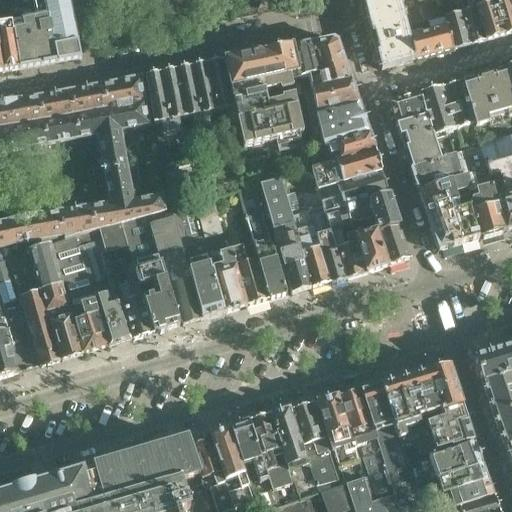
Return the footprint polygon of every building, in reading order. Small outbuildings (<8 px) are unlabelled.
[(81,61),(68,1),(68,0),(45,0),(37,2),(40,17),(11,22),(14,35),(19,71),(81,61)] [(362,0),(363,4),(364,4),(368,19),(401,10),(398,0),(362,0)] [(511,34),(511,12),(508,0),(472,0),(476,10),(486,42),(511,34)] [(415,62),(408,35),(401,10),(368,19),(372,34),(370,34),(376,57),(377,56),(381,72),(415,62)] [(486,42),(476,10),(459,15),(469,47),(486,42)] [(469,47),(459,15),(445,20),(447,28),(454,51),(469,47)] [(19,71),(14,35),(6,37),(4,27),(0,27),(0,50),(4,74),(19,71)] [(454,51),(447,28),(426,35),(420,32),(408,35),(415,62),(454,51)] [(350,82),(338,44),(337,43),(336,42),(335,41),(333,41),(332,41),(309,46),(320,90),(350,82)] [(320,90),(309,46),(293,49),(299,77),(299,80),(309,78),(313,92),(320,90)] [(289,79),(299,77),(293,49),(224,64),(241,149),(274,142),(276,154),(301,149),(298,137),(301,136),(293,97),(281,100),(282,102),(266,106),(264,93),(279,90),(280,93),(292,91),(289,79)] [(232,111),(223,64),(207,67),(216,114),(218,128),(228,126),(225,113),(232,111)] [(216,114),(207,67),(192,70),(204,131),(213,129),(210,115),(216,114)] [(511,79),(509,69),(498,72),(499,77),(493,79),(492,77),(480,80),(479,78),(461,84),(473,125),(474,129),(490,124),(489,121),(507,116),(508,119),(511,117),(511,79)] [(204,131),(192,70),(177,73),(186,120),(192,119),(194,133),(204,131)] [(186,120),(177,73),(162,76),(173,137),(183,135),(180,121),(186,120)] [(173,137),(162,76),(145,79),(155,126),(161,125),(164,138),(173,137)] [(0,250),(64,239),(64,242),(76,238),(76,239),(120,226),(120,225),(165,212),(162,196),(134,201),(133,195),(141,194),(137,169),(129,171),(122,132),(150,127),(141,79),(121,83),(20,102),(20,101),(3,104),(1,105),(0,104),(0,250)] [(369,136),(358,105),(350,82),(320,90),(313,92),(302,95),(314,153),(324,150),(369,136)] [(473,125),(461,84),(419,96),(426,118),(431,137),(473,125)] [(426,118),(419,96),(388,105),(396,128),(426,118)] [(439,163),(431,137),(426,118),(396,128),(404,152),(406,152),(412,170),(410,171),(411,172),(439,163)] [(374,153),(369,136),(324,150),(329,167),(374,153)] [(487,173),(485,168),(480,150),(439,163),(411,172),(418,193),(459,180),(460,181),(487,173)] [(381,174),(374,153),(329,167),(313,172),(317,187),(319,193),(335,188),(330,172),(338,170),(342,186),(381,174)] [(511,160),(485,168),(487,173),(489,172),(495,193),(493,194),(505,234),(511,232),(511,160)] [(505,234),(493,194),(495,193),(489,172),(487,173),(460,181),(459,180),(418,193),(423,208),(447,201),(448,207),(466,202),(478,242),(480,241),(480,243),(504,236),(503,235),(505,234)] [(177,174),(164,177),(167,196),(180,194),(177,174)] [(388,196),(383,181),(381,174),(342,186),(335,188),(319,193),(317,187),(285,196),(290,214),(306,209),(308,213),(323,208),(325,215),(346,209),(366,203),(388,196)] [(293,224),(290,214),(285,196),(281,181),(260,186),(279,255),(291,297),(310,292),(298,250),(300,249),(295,232),(293,224)] [(270,243),(261,215),(252,188),(236,193),(244,221),(252,248),(270,243)] [(244,221),(236,193),(214,199),(223,227),(244,221)] [(399,229),(388,196),(366,203),(372,220),(376,233),(377,235),(399,229)] [(221,235),(211,200),(192,205),(207,257),(215,255),(213,246),(219,244),(216,236),(221,235)] [(460,247),(448,207),(447,201),(423,208),(438,254),(460,247)] [(478,242),(466,202),(448,207),(460,247),(478,242)] [(213,275),(207,257),(192,205),(190,206),(190,203),(174,206),(175,209),(169,211),(181,252),(190,281),(202,322),(225,316),(213,275)] [(388,269),(377,235),(376,233),(368,235),(365,228),(361,227),(360,224),(372,220),(366,203),(346,209),(366,276),(388,269)] [(333,243),(331,234),(325,215),(323,208),(308,213),(312,228),(321,225),(324,234),(315,237),(329,286),(345,281),(333,243)] [(312,228),(308,213),(306,209),(290,214),(293,224),(301,221),(303,230),(295,232),(300,249),(298,250),(310,292),(330,286),(329,286),(315,237),(312,228)] [(366,276),(346,209),(325,215),(331,234),(344,230),(346,239),(333,243),(345,281),(345,282),(366,276)] [(179,328),(160,261),(159,258),(163,257),(181,252),(169,211),(165,212),(120,225),(120,226),(127,249),(137,285),(153,337),(171,331),(179,328)] [(121,304),(109,262),(107,255),(127,249),(120,226),(76,239),(108,349),(109,350),(133,343),(121,304)] [(410,262),(399,229),(377,235),(388,269),(410,262)] [(269,303),(256,262),(246,265),(238,238),(232,240),(230,233),(225,234),(230,253),(247,310),(269,303)] [(108,349),(76,239),(76,238),(64,242),(50,246),(67,302),(83,356),(108,349)] [(287,298),(271,243),(270,243),(252,248),(256,262),(269,303),(287,298)] [(45,308),(67,302),(50,246),(20,255),(19,256),(6,259),(39,369),(61,363),(45,308)] [(202,322),(190,281),(181,252),(163,257),(170,276),(171,287),(183,328),(202,322)] [(247,310),(230,253),(220,256),(224,272),(213,275),(225,316),(247,310)] [(39,369),(6,259),(0,261),(0,316),(18,376),(39,369)] [(153,337),(137,285),(122,289),(126,303),(121,304),(133,343),(153,337)] [(83,356),(67,302),(45,308),(61,363),(83,356)] [(0,380),(18,376),(0,316),(0,380)] [(511,373),(511,348),(474,360),(482,384),(511,373)] [(441,414),(462,407),(449,368),(442,370),(442,368),(432,371),(433,373),(412,379),(427,424),(442,419),(441,414)] [(511,447),(511,373),(482,384),(504,449),(511,447)] [(427,424),(412,379),(381,388),(402,449),(432,439),(427,424)] [(415,489),(402,449),(381,388),(381,387),(361,393),(372,427),(381,455),(395,496),(382,501),(385,511),(427,511),(425,505),(419,487),(415,489)] [(372,427),(361,393),(339,399),(356,448),(365,445),(361,431),(372,427)] [(360,462),(356,448),(339,399),(316,406),(327,439),(332,453),(334,453),(345,487),(366,479),(360,462)] [(328,454),(324,441),(312,407),(290,414),(302,449),(312,446),(316,459),(307,462),(311,475),(312,476),(333,469),(328,454)] [(474,443),(467,423),(462,407),(441,414),(442,419),(427,424),(432,439),(436,452),(452,447),(453,449),(474,443)] [(302,449),(290,414),(269,420),(290,482),(311,475),(307,462),(306,462),(302,449)] [(292,488),(290,482),(269,420),(249,425),(273,494),(292,488)] [(278,511),(273,494),(249,425),(229,431),(249,488),(256,511),(278,511)] [(249,488),(229,431),(209,438),(225,484),(238,480),(242,491),(249,488)] [(190,511),(183,487),(202,482),(206,480),(216,511),(230,511),(234,511),(225,484),(209,438),(94,471),(95,473),(83,477),(82,475),(34,489),(33,487),(15,493),(16,494),(0,498),(0,511),(190,511)] [(444,481),(483,468),(475,444),(436,458),(444,481)] [(395,496),(381,455),(360,462),(366,479),(374,503),(382,501),(395,496)] [(425,505),(488,483),(483,468),(444,481),(437,483),(437,481),(419,487),(425,505)] [(338,483),(333,469),(312,476),(316,489),(338,483)] [(385,511),(382,501),(374,503),(366,479),(345,487),(341,489),(342,489),(349,511),(385,511)] [(454,511),(494,499),(488,483),(425,505),(427,511),(454,511)] [(349,511),(342,489),(318,497),(321,504),(323,511),(349,511)] [(498,511),(494,499),(454,511),(498,511)]
